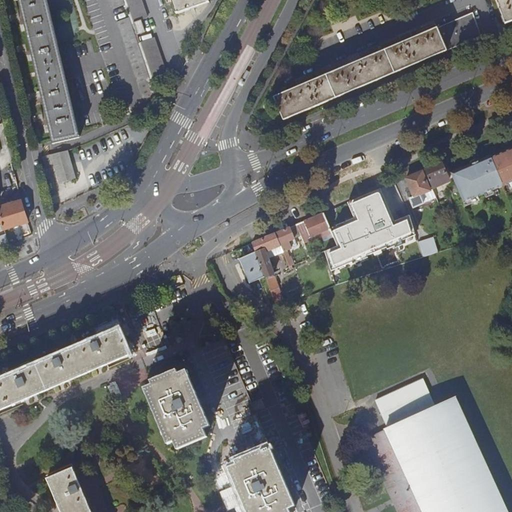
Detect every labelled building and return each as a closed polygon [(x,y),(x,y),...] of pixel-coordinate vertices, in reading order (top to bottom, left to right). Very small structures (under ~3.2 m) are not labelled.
[(20,0),(25,21),(32,52),(43,99),(48,121),(54,145),(81,139),(60,49),(48,0),(20,0)] [(110,0),(113,9),(126,5),(124,0),(110,0)] [(130,18),(136,35),(145,32),(141,21),(148,19),(141,0),(124,0),(126,5),(130,18)] [(173,0),(178,14),(208,4),(206,0),(173,0)] [(511,0),(496,0),(505,24),(511,22),(511,0)] [(411,33),(400,38),(402,43),(361,61),(358,55),(348,60),(350,65),(309,83),(307,77),(296,82),(298,87),(274,98),(284,121),(450,50),(481,37),(472,13),(440,27),(413,39),(411,33)] [(144,100),(157,95),(151,80),(139,43),(136,35),(130,18),(118,22),(144,100)] [(139,43),(151,80),(167,75),(154,38),(139,43)] [(246,70),(242,78),(245,80),(250,72),(246,70)] [(238,84),(234,92),(238,94),(242,86),(238,84)] [(511,147),(493,156),(506,185),(511,181),(511,147)] [(55,165),(56,169),(61,185),(76,180),(68,152),(43,158),(45,168),(55,165)] [(465,202),(506,185),(493,156),(452,173),(458,187),(461,195),(465,202)] [(425,171),(431,184),(435,182),(437,186),(449,180),(442,164),(425,171)] [(423,172),(407,178),(413,191),(408,193),(414,207),(424,204),(420,196),(431,191),(423,172)] [(457,197),(461,195),(458,187),(453,188),(457,197)] [(383,189),(350,203),(356,216),(332,226),(340,246),(338,247),(326,252),(333,272),(353,263),(355,264),(371,257),(369,253),(387,246),(389,249),(396,246),(397,247),(406,243),(405,239),(416,233),(410,215),(397,220),(383,189)] [(5,230),(28,222),(22,201),(0,208),(0,207),(0,217),(4,230),(5,230)] [(312,237),(330,229),(324,214),(298,225),(304,238),(311,235),(312,237)] [(276,234),(281,244),(284,242),(287,249),(292,246),(290,240),(295,238),(291,228),(276,234)] [(257,253),(266,277),(275,273),(266,253),(282,246),(281,244),(276,234),(253,244),(257,253)] [(0,238),(2,248),(9,245),(6,235),(0,237),(0,238)] [(436,241),(420,245),(424,259),(440,253),(436,241)] [(312,258),(317,256),(312,246),(308,248),(312,258)] [(266,278),(266,277),(257,253),(241,260),(242,262),(251,284),(254,283),(266,278)] [(293,266),(297,265),(293,257),(288,260),(291,267),(293,266)] [(267,280),(275,304),(283,301),(274,277),(267,280)] [(0,410),(70,380),(96,369),(107,364),(131,354),(120,329),(3,380),(0,381),(0,410)] [(182,374),(180,374),(178,370),(152,381),(154,386),(145,389),(169,444),(176,441),(179,449),(208,436),(205,429),(212,426),(202,404),(200,399),(188,371),(182,374)] [(447,403),(435,408),(423,378),(375,401),(388,430),(365,440),(373,457),(392,499),(395,505),(398,511),(397,511),(508,511),(457,399),(447,403)] [(271,451),(263,455),(261,451),(235,462),(236,466),(229,469),(237,489),(246,511),(288,511),(288,509),(295,506),(271,451)] [(91,511),(72,467),(48,479),(62,511),(91,511)]
